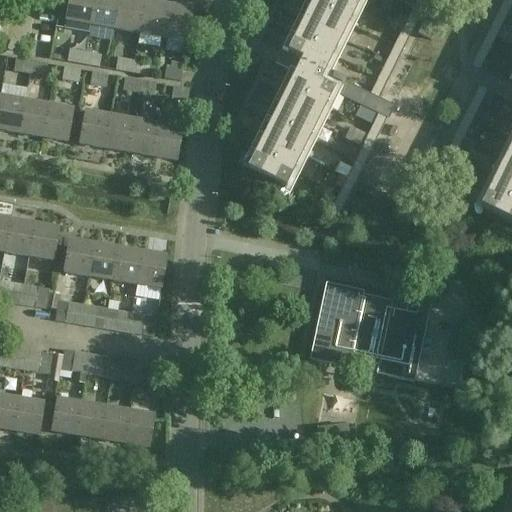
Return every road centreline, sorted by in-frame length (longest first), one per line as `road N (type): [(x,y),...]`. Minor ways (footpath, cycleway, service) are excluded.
road 1 (residential): [(187,358),(212,0)]
road 2 (residential): [(187,358),(0,326)]
road 3 (residential): [(184,511),(187,358)]
